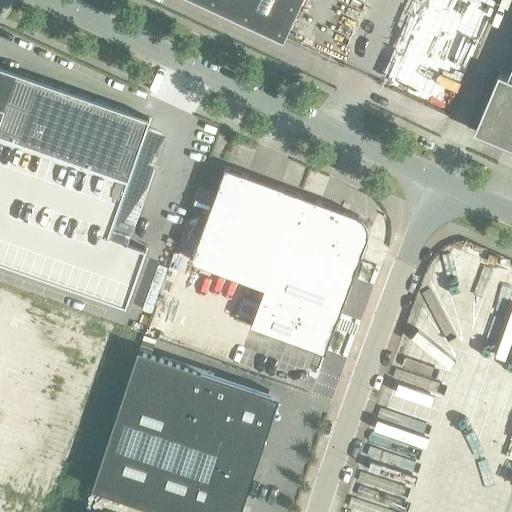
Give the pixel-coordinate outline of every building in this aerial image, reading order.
[(198,0),(284,40),(302,0),(198,0)] [(0,256),(131,302),(150,247),(113,234),(153,116),(0,61),(0,256)] [(511,70),(509,77),(500,73),(475,131),(511,146),(511,70)] [(326,352),(369,237),(369,236),(369,234),(369,233),(369,230),(369,229),(369,227),(369,226),(368,225),(367,222),(365,220),(363,218),(360,217),(359,216),(226,167),(193,260),(266,287),(252,325),(326,352)] [(162,511),(241,511),(281,397),(139,349),(93,489),(162,511)]
